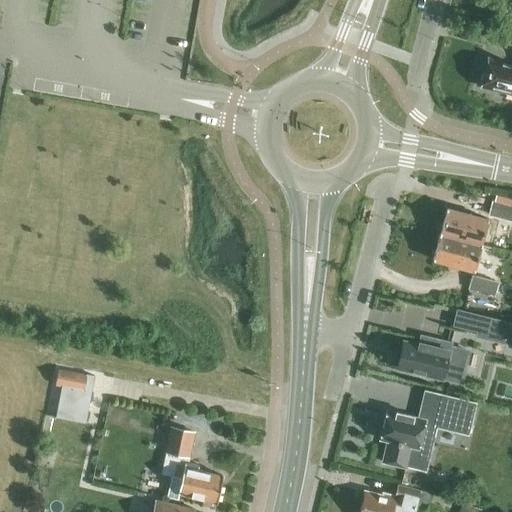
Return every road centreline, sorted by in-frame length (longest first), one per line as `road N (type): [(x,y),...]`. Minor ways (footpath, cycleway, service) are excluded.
road 1 (secondary): [(304,333),(280,511)]
road 2 (secondary): [(333,80),(293,83),(263,118),(266,155),(309,186)]
road 3 (residential): [(345,337),(384,188)]
road 4 (secondary): [(309,186),(304,333)]
road 5 (residential): [(511,167),(369,140)]
